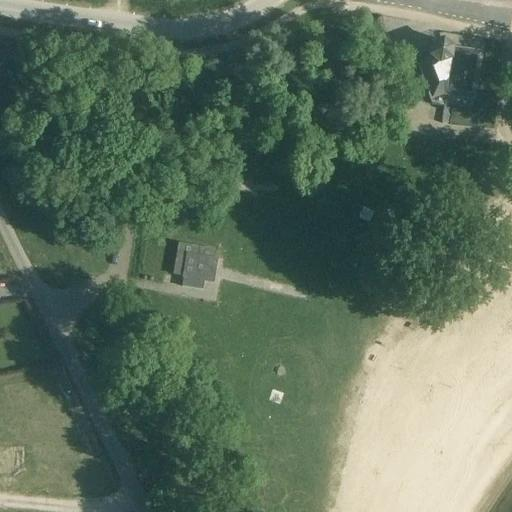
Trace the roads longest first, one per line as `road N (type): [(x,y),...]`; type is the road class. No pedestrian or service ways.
road 1 (unclassified): [(0,224),(133,511)]
road 2 (unclassified): [(301,0),(251,33),(208,41),(0,12)]
